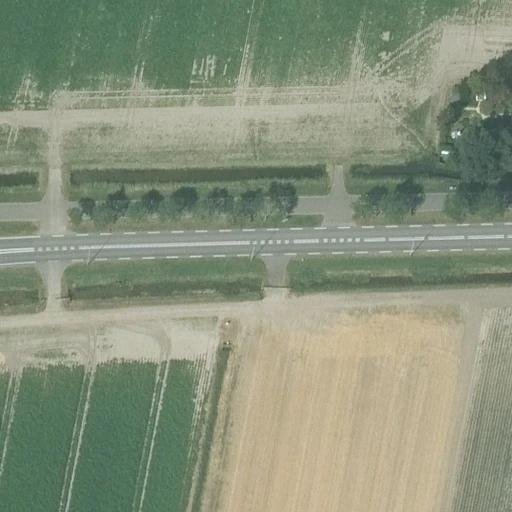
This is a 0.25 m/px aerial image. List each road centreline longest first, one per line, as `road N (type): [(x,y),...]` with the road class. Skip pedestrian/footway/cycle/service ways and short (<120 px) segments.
road 1 (unclassified): [(511,205),(0,216)]
road 2 (secondary): [(6,253),(511,237)]
